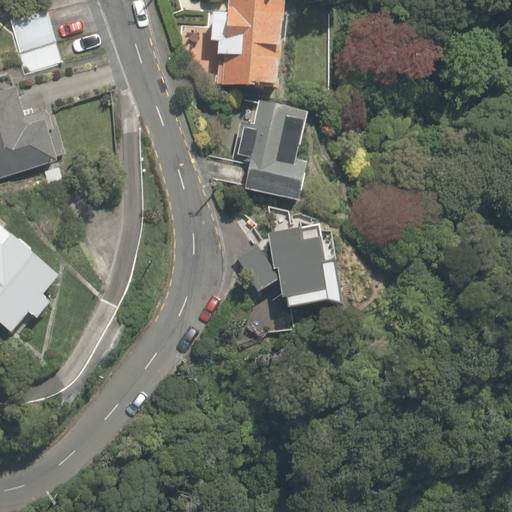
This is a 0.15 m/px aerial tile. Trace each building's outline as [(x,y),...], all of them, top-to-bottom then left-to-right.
[(267,28),(273,28),(275,8),(221,3),(220,12),(204,11),(201,45),(208,45),(206,59),(215,60),(212,88),(267,93),(272,45),(265,44),(267,28)] [(47,12),(11,20),(24,76),(60,68),(47,12)] [(343,49),(317,48),(316,90),(342,91),(343,49)] [(0,181),(52,165),(51,159),(65,154),(51,110),(16,121),(6,87),(0,89),(0,181)] [(298,120),(251,112),(247,138),(235,136),(229,171),(240,173),(236,195),(290,207),(291,200),(299,201),(306,166),(290,164),(298,120)] [(273,312),(310,305),(313,317),(345,311),(342,299),(327,220),(258,233),(260,247),(230,253),(238,296),(269,290),(273,312)] [(0,333),(3,337),(21,315),(30,323),(44,306),(34,297),(52,275),(0,231),(0,333)]
